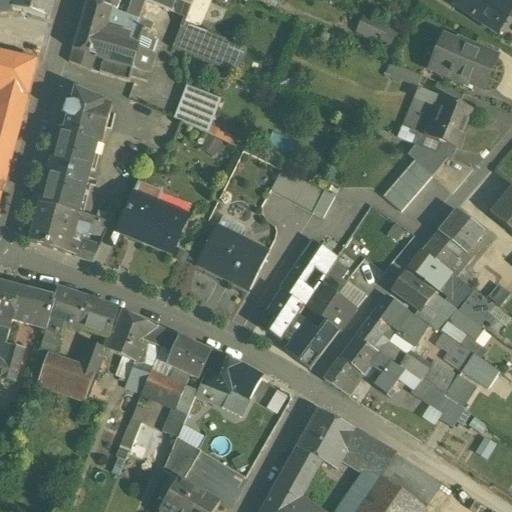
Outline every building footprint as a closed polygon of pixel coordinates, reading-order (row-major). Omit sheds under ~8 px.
[(0,0),(0,15),(12,14),(13,10),(12,9),(14,0),(0,0)] [(53,0),(14,0),(12,9),(13,10),(48,21),(53,0)] [(144,3),(137,0),(88,0),(87,4),(137,21),(142,9),(144,3)] [(145,0),(144,3),(185,21),(194,0),(145,0)] [(511,1),(509,0),(457,0),(453,6),(496,35),(510,15),(511,11),(511,1)] [(137,21),(87,4),(73,52),(110,63),(132,69),(132,70),(148,75),(154,55),(153,55),(157,44),(132,34),(135,28),(137,21)] [(155,14),(142,9),(137,21),(135,28),(148,34),(155,14)] [(363,11),(354,32),(380,43),(389,23),(363,11)] [(240,47),(182,25),(172,50),(229,73),(240,47)] [(473,52),(444,39),(431,69),(482,91),(495,61),(473,52)] [(499,51),(478,39),(473,52),(495,61),(499,51)] [(110,63),(73,52),(69,63),(91,74),(102,74),(106,75),(110,63)] [(36,65),(0,55),(0,90),(8,93),(8,91),(28,96),(36,65)] [(389,64),(384,76),(412,86),(417,74),(389,64)] [(225,74),(220,86),(229,90),(234,78),(225,74)] [(463,95),(438,85),(433,97),(440,100),(440,98),(458,106),(463,95)] [(220,101),(188,89),(188,88),(186,88),(186,89),(175,119),(174,120),(208,135),(208,134),(220,103),(221,101),(220,101)] [(0,90),(0,183),(4,186),(28,96),(8,91),(8,93),(0,90)] [(102,105),(76,92),(73,105),(69,107),(66,116),(68,120),(65,132),(98,141),(98,143),(103,144),(113,109),(102,106),(102,105)] [(424,97),(419,94),(404,129),(424,138),(440,100),(433,97),(426,94),(424,97)] [(458,106),(440,98),(440,100),(424,138),(456,151),(472,112),(458,106)] [(65,132),(61,131),(40,206),(75,216),(78,216),(98,143),(98,141),(65,132)] [(456,151),(424,138),(419,149),(445,160),(446,159),(449,161),(451,161),(456,151)] [(419,149),(414,147),(408,157),(415,163),(433,179),(449,161),(446,159),(445,160),(419,149)] [(425,188),(433,179),(415,163),(407,172),(425,188)] [(323,195),(281,172),(271,192),(312,215),(323,195)] [(417,197),(425,188),(407,172),(399,181),(417,197)] [(409,206),(417,197),(399,181),(391,190),(409,206)] [(162,194),(139,185),(123,225),(119,235),(120,236),(171,256),(186,219),(156,207),(162,194)] [(511,188),(490,215),(511,233),(511,188)] [(401,215),(409,206),(391,190),(383,199),(401,215)] [(323,194),(323,195),(312,215),(323,221),(335,200),(323,194)] [(75,216),(40,206),(30,243),(64,254),(68,241),(75,216)] [(484,235),(456,213),(434,240),(448,251),(437,265),(448,273),(458,261),(461,264),(465,258),(484,235)] [(123,225),(111,221),(102,244),(115,249),(120,236),(119,235),(123,225)] [(404,233),(393,226),(386,237),(397,243),(404,233)] [(268,256),(216,229),(197,267),(248,294),(268,256)] [(448,251),(434,240),(422,254),(437,265),(448,251)] [(99,251),(68,241),(64,254),(94,264),(99,251)] [(287,287),(282,294),(304,309),(314,294),(305,288),(315,273),(324,279),(337,260),(312,243),(283,285),(287,287)] [(422,254),(410,269),(438,291),(444,284),(451,276),(422,254)] [(480,269),(465,258),(461,264),(458,261),(448,273),(451,276),(467,288),(480,269)] [(364,261),(358,274),(376,281),(382,268),(364,261)] [(324,279),(314,294),(305,310),(320,321),(337,297),(354,310),(364,298),(342,281),(348,273),(334,264),(324,279)] [(434,295),(406,274),(392,293),(420,314),(425,308),(434,295)] [(467,288),(451,276),(444,284),(467,301),(474,293),(467,288)] [(20,291),(0,285),(0,323),(10,326),(11,321),(20,291)] [(499,308),(510,296),(498,285),(487,297),(499,308)] [(55,300),(20,291),(11,321),(45,331),(55,300)] [(118,311),(57,292),(55,300),(45,331),(62,336),(65,325),(95,334),(108,338),(118,311)] [(282,294),(281,293),(257,328),(282,344),(284,342),(299,319),(305,310),(304,309),(282,294)] [(449,306),(434,295),(425,308),(438,319),(449,306)] [(354,310),(337,297),(320,321),(326,325),(339,335),(356,312),(354,310)] [(387,300),(356,340),(391,365),(393,366),(400,354),(383,342),(391,330),(395,333),(408,316),(409,315),(387,300)] [(156,328),(124,313),(108,351),(135,363),(135,362),(139,364),(140,363),(144,352),(141,351),(148,336),(151,338),(156,328)] [(428,330),(408,316),(395,333),(404,339),(402,342),(414,350),(428,330)] [(284,342),(290,346),(306,326),(299,319),(284,342)] [(508,327),(499,321),(494,329),(503,334),(508,327)] [(306,326),(290,346),(285,353),(310,372),(339,335),(326,325),(318,335),(308,328),(306,326)] [(9,330),(1,328),(0,331),(0,343),(5,345),(5,344),(9,330)] [(62,336),(45,331),(42,341),(59,346),(62,336)] [(153,369),(152,372),(171,380),(175,370),(167,366),(179,339),(168,333),(153,369)] [(95,334),(82,369),(96,372),(108,338),(95,334)] [(455,344),(443,336),(435,347),(447,356),(455,344)] [(211,353),(179,339),(167,366),(175,370),(188,376),(199,381),(211,353)] [(356,340),(340,361),(361,377),(368,367),(382,376),(391,365),(356,340)] [(0,377),(4,361),(8,346),(5,345),(0,343),(0,377)] [(23,349),(5,344),(5,345),(8,346),(4,361),(19,364),(23,349)] [(447,356),(443,362),(460,375),(473,357),(455,344),(447,356)] [(431,367),(410,353),(406,358),(400,354),(393,366),(407,376),(418,383),(421,384),(431,367)] [(242,368),(217,356),(204,386),(215,391),(209,403),(224,410),(231,393),(242,368)] [(499,375),(473,357),(460,375),(487,393),(499,375)] [(81,371),(47,359),(37,386),(84,403),(96,372),(82,369),(81,371)] [(19,364),(4,361),(0,377),(0,379),(14,383),(19,364)] [(361,377),(340,361),(324,383),(348,399),(362,377),(361,377)] [(153,369),(140,363),(139,364),(135,362),(135,363),(129,376),(134,378),(141,381),(147,384),(152,372),(153,369)] [(457,379),(433,364),(431,367),(421,384),(444,399),(457,379)] [(382,376),(375,387),(390,398),(394,393),(391,391),(399,380),(402,383),(402,382),(407,376),(393,366),(391,365),(382,376)] [(242,368),(231,393),(237,396),(248,371),(242,368)] [(188,376),(175,370),(171,380),(184,386),(188,376)] [(248,371),(237,396),(249,403),(261,379),(248,371)] [(171,380),(152,372),(147,384),(141,396),(173,410),(176,411),(186,387),(184,386),(171,380)] [(418,383),(407,376),(402,382),(402,383),(413,391),(418,383)] [(141,381),(134,378),(132,384),(138,386),(141,381)] [(475,391),(457,379),(444,399),(450,403),(462,411),(475,391)] [(421,384),(418,383),(413,391),(410,396),(441,416),(450,403),(444,399),(421,384)] [(215,391),(204,386),(201,385),(198,392),(196,396),(209,403),(215,391)] [(198,392),(186,387),(176,411),(187,416),(196,396),(198,392)] [(237,396),(231,393),(224,410),(240,419),(249,403),(237,396)] [(462,411),(450,403),(441,416),(438,422),(450,429),(462,411)] [(155,428),(143,424),(148,412),(133,407),(119,448),(129,451),(132,442),(148,448),(155,428)] [(176,411),(173,410),(163,434),(177,440),(187,416),(176,411)] [(353,433),(318,413),(297,450),(319,463),(332,470),(337,462),(353,433)] [(395,458),(353,433),(337,462),(362,477),(365,473),(378,481),(379,480),(380,480),(395,458)] [(201,454),(177,440),(163,474),(177,482),(178,482),(182,484),(201,454)] [(319,463),(297,450),(266,506),(276,511),(288,511),(296,501),(298,502),(319,463)] [(440,486),(395,458),(380,480),(424,510),(440,486)] [(362,477),(338,511),(356,511),(378,481),(365,473),(362,477)] [(380,480),(379,480),(378,481),(356,511),(422,511),(424,510),(380,480)] [(182,484),(178,482),(177,482),(160,511),(216,511),(220,506),(182,484)] [(288,511),(276,511),(266,506),(262,511),(312,511),(298,502),(296,501),(288,511)]
